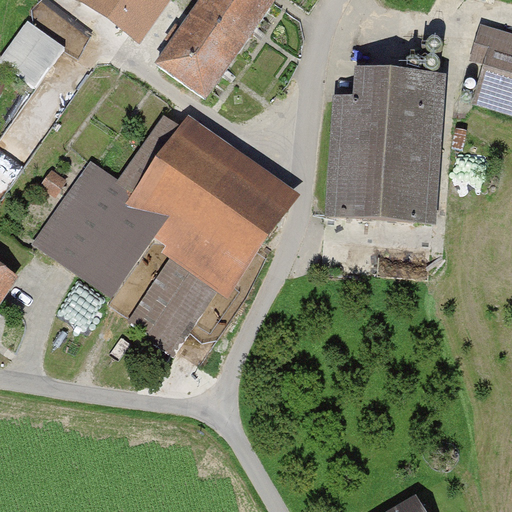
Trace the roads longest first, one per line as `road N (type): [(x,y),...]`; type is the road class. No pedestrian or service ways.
road 1 (track): [(217,418),(307,235),(324,98),(361,0)]
road 2 (unclassified): [(0,375),(217,418),(280,511)]
